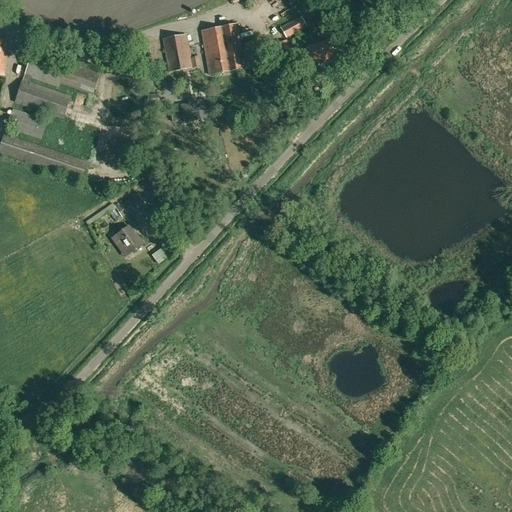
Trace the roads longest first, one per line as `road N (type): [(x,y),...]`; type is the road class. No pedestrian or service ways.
road 1 (unclassified): [(194,254),(441,0)]
road 2 (unclassified): [(194,254),(169,223),(152,181),(133,80),(0,21)]
road 3 (unclassified): [(0,429),(57,403),(194,254)]
